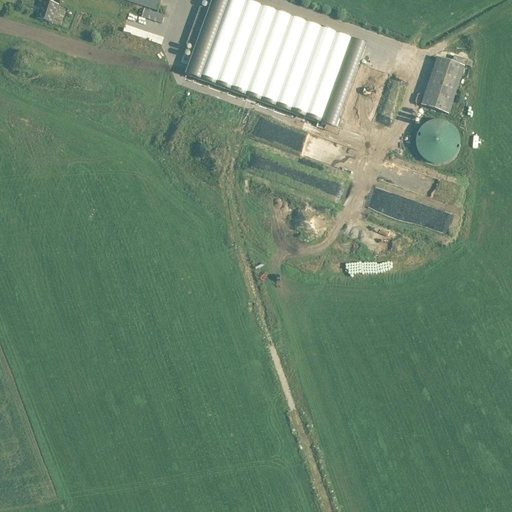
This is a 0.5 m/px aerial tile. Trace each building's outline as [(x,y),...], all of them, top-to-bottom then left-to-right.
[(43,0),(37,19),(52,24),(59,5),(43,0)] [(90,26),(94,14),(77,9),(79,1),(76,0),(65,0),(61,18),(90,26)] [(124,0),(158,11),(161,0),(124,0)] [(195,49),(186,76),(336,130),(366,46),(240,0),(213,0),(209,11),(200,8),(187,46),(195,49)] [(144,9),(142,17),(162,24),(165,16),(144,9)] [(438,58),(422,106),(449,115),(465,67),(438,58)] [(459,150),(460,144),(459,137),(456,130),(451,126),(445,122),(438,121),(431,122),(425,126),(420,130),(417,137),(416,144),(417,150),(420,157),(425,162),(431,165),(438,166),(445,165),(451,162),(456,157),(459,150)]
